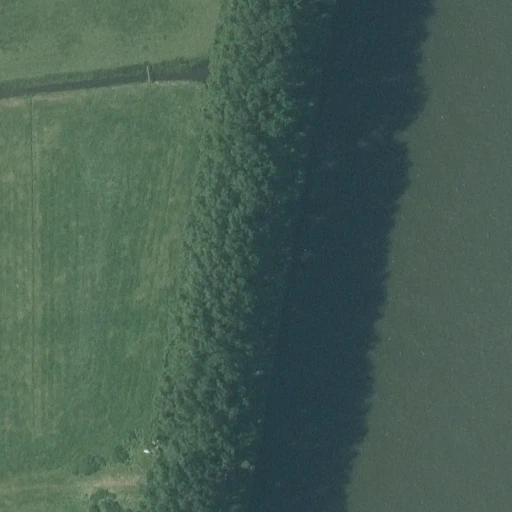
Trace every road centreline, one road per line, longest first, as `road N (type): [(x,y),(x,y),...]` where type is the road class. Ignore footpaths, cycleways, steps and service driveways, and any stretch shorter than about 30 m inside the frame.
road 1 (unclassified): [(214,511),(302,0)]
road 2 (track): [(0,493),(220,478)]
